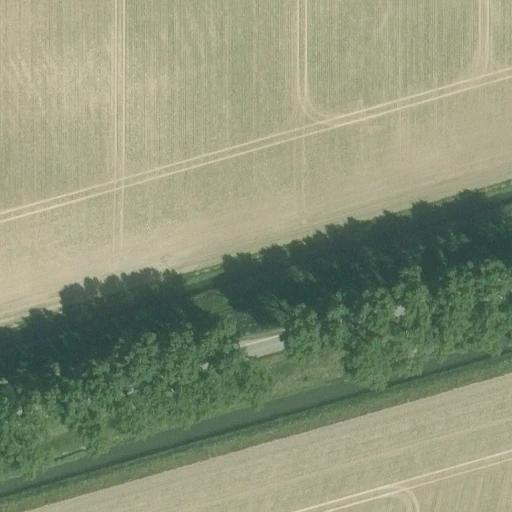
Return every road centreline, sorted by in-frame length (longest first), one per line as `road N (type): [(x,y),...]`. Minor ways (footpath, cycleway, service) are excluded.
road 1 (unclassified): [(0,426),(511,278)]
road 2 (track): [(271,348),(0,393)]
